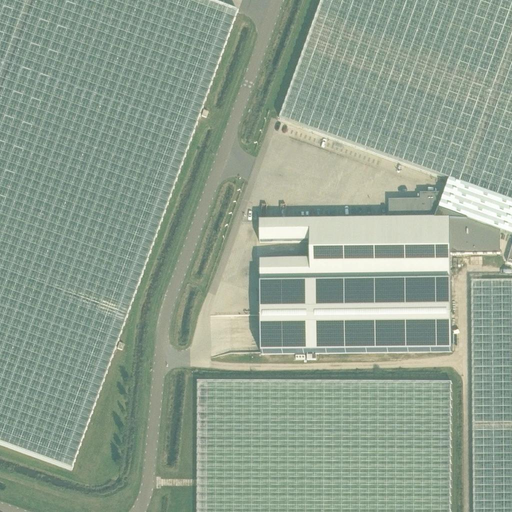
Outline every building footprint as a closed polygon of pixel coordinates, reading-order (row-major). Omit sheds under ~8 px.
[(0,0),(0,445),(71,471),(237,13),(202,0),(0,0)] [(450,181),(511,202),(511,0),(322,0),(280,120),(450,181)] [(450,222),(450,255),(500,255),(500,232),(511,236),(511,202),(450,181),(445,194),(420,194),(420,201),(389,201),(389,223),(450,222)] [(259,224),(259,246),(310,245),(310,263),(260,263),(260,285),(260,357),(451,355),(450,283),(450,255),(450,222),(389,223),(259,224)] [(511,511),(511,281),(471,282),(473,511),(511,511)] [(197,511),(450,511),(451,383),(198,382),(197,511)]
